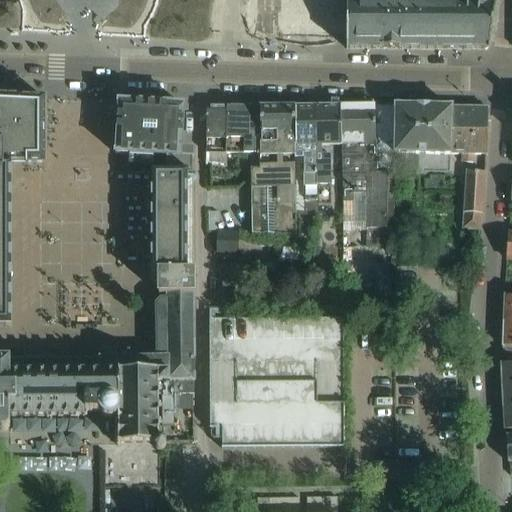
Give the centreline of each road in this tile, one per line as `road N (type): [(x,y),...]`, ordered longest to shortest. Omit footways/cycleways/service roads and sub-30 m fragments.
road 1 (tertiary): [(0,66),(498,80)]
road 2 (residential): [(498,80),(485,356),(489,511)]
